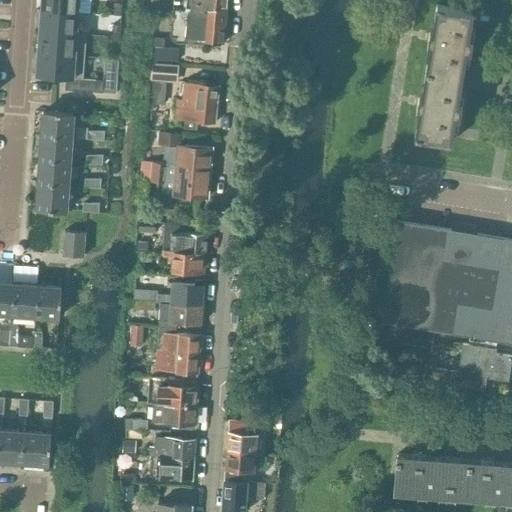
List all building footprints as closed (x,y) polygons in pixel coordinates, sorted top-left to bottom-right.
[(79,12),(79,0),(41,0),(41,9),(79,12)] [(189,9),(189,14),(205,15),(206,7),(227,9),(228,0),(187,0),(187,9),(189,9)] [(114,3),(113,15),(121,15),(122,3),(114,3)] [(426,71),(461,77),(466,49),(470,50),(472,38),(468,38),(472,10),(437,4),(433,32),(430,31),(428,43),(431,43),(426,71)] [(224,44),(225,33),(227,9),(206,7),(205,15),(189,14),(186,33),(185,40),(224,44)] [(77,34),(77,33),(79,12),(41,9),(39,31),(77,34)] [(113,25),(112,36),(120,37),(121,25),(113,25)] [(39,31),(38,53),(85,56),(87,34),(77,33),(77,34),(39,31)] [(118,49),(119,37),(111,36),(110,48),(118,49)] [(154,59),(177,61),(178,48),(164,47),(165,38),(153,37),(152,47),(155,47),(154,59)] [(85,56),(38,53),(36,75),(65,78),(72,78),(80,79),(83,79),(85,56)] [(152,63),(148,103),(164,104),(166,82),(178,83),(179,65),(152,63)] [(461,77),(426,71),(422,97),(419,96),(417,108),(420,109),(415,136),(451,142),(455,115),(460,115),(462,103),(457,103),(461,77)] [(64,90),(65,90),(72,90),(72,78),(65,78),(64,90)] [(74,78),(72,78),(72,90),(79,91),(80,79),(74,78)] [(80,79),(79,91),(87,91),(88,79),(83,79),(80,79)] [(95,92),(96,80),(88,79),(87,91),(95,92)] [(96,80),(95,92),(103,92),(104,80),(96,80)] [(216,123),(220,86),(185,83),(183,99),(177,98),(175,119),(216,123)] [(72,138),(73,113),(43,111),(42,136),(72,138)] [(104,131),(88,131),(88,140),(113,142),(114,132),(104,131)] [(165,163),(177,164),(211,167),(214,148),(183,145),(184,133),(159,131),(157,144),(167,145),(165,163)] [(42,136),(40,160),(70,162),(72,138),(42,136)] [(86,164),(102,165),(103,155),(86,155),(86,164)] [(40,160),(38,184),(68,187),(70,162),(40,160)] [(177,164),(165,163),(152,162),(141,161),(140,180),(150,181),(150,182),(162,183),(161,193),(208,197),(211,167),(177,164)] [(108,189),(109,179),(99,178),(84,178),(83,187),(108,189)] [(67,210),(68,187),(38,184),(37,208),(67,210)] [(83,211),(82,211),(99,212),(99,202),(83,202),(83,203),(75,203),(74,210),(83,211)] [(511,239),(398,220),(379,338),(432,347),(435,329),(469,335),(468,345),(453,342),(452,349),(439,346),(435,368),(430,368),(428,381),(484,390),(486,377),(490,378),(508,381),(511,357),(511,356),(496,354),(496,349),(495,349),(497,339),(511,342),(511,239)] [(139,222),(139,232),(155,233),(156,224),(139,222)] [(206,253),(207,234),(178,232),(179,223),(165,222),(163,250),(206,253)] [(64,231),(63,254),(83,255),(85,233),(64,231)] [(148,242),(138,241),(138,250),(148,250),(148,242)] [(191,275),(205,276),(206,253),(163,250),(162,250),(161,259),(174,260),(173,270),(191,271),(191,275)] [(152,252),(138,251),(137,259),(152,260),(152,252)] [(162,300),(203,303),(204,281),(197,280),(197,284),(172,282),(171,295),(157,294),(158,290),(135,289),(134,299),(162,300)] [(0,311),(11,313),(14,282),(0,281),(0,311)] [(38,284),(14,282),(11,313),(36,315),(38,284)] [(62,286),(38,284),(36,315),(59,317),(62,286)] [(203,303),(162,300),(134,299),(134,308),(154,310),(155,303),(162,303),(160,326),(176,327),(177,321),(185,321),(185,326),(201,327),(203,303)] [(143,327),(133,326),(131,345),(142,346),(143,327)] [(201,335),(176,333),(176,327),(160,326),(159,332),(164,333),(162,349),(157,349),(156,369),(190,372),(190,376),(198,377),(201,335)] [(9,330),(8,346),(18,346),(17,330),(9,330)] [(33,331),(32,347),(41,348),(41,332),(33,331)] [(151,375),(149,401),(153,402),(166,402),(197,404),(198,380),(174,378),(174,377),(167,376),(151,375)] [(27,416),(29,399),(18,399),(19,415),(27,416)] [(43,401),(43,417),(44,417),(43,428),(51,428),(53,402),(43,401)] [(153,402),(152,421),(180,423),(179,428),(196,428),(197,404),(166,402),(153,402)] [(149,420),(126,419),(126,429),(149,430),(149,420)] [(229,419),(227,451),(255,453),(263,454),(265,435),(248,433),(249,421),(229,419)] [(26,431),(2,429),(0,449),(0,458),(24,461),(26,431)] [(51,432),(26,431),(24,461),(49,463),(51,432)] [(140,431),(125,431),(125,438),(140,439),(140,431)] [(150,446),(149,454),(156,454),(194,457),(196,438),(156,436),(156,446),(150,446)] [(124,440),(123,451),(135,452),(136,440),(124,440)] [(255,453),(227,451),(225,476),(245,478),(246,471),(254,472),(255,453)] [(469,459),(398,453),(398,458),(397,458),(396,462),(398,462),(395,489),(466,495),(469,459)] [(193,478),(194,457),(156,454),(156,455),(158,455),(157,475),(193,478)] [(511,462),(469,459),(466,495),(511,498),(511,462)] [(244,511),(245,498),(263,500),(264,483),(246,481),(224,480),(222,511),(244,511)] [(191,511),(192,508),(192,505),(158,502),(157,511),(191,511)]
